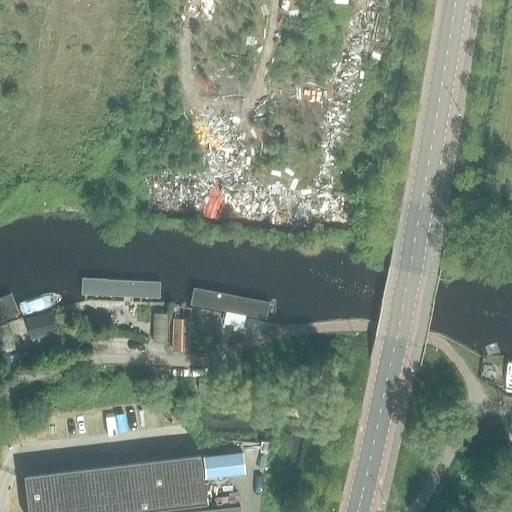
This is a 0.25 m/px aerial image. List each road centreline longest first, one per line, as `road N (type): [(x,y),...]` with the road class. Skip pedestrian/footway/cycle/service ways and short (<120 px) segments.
road 1 (tertiary): [(358,511),(456,0)]
road 2 (unclassified): [(0,396),(75,362),(188,362)]
